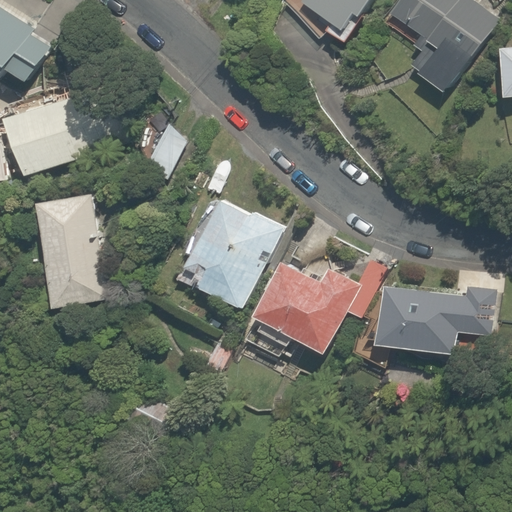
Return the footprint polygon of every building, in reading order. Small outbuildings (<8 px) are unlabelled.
[(0,0),(0,69),(2,71),(4,68),(28,84),(83,7),(73,0),(55,0),(53,3),(48,0),(0,0)] [(297,0),(297,1),(329,23),(325,29),(346,43),(362,19),(357,16),(367,0),(297,0)] [(460,71),(499,22),(470,0),(397,0),(387,13),(460,71)] [(511,47),(498,49),(500,94),(511,93),(511,47)] [(101,154),(83,94),(44,106),(40,94),(0,106),(0,119),(18,180),(101,154)] [(169,181),(193,141),(165,123),(140,163),(169,181)] [(197,242),(178,280),(241,313),(286,225),(255,209),(253,214),(210,192),(187,237),(197,242)] [(111,249),(108,216),(89,198),(38,204),(49,307),(106,302),(101,250),(111,249)] [(249,317),(260,322),(249,344),(282,361),(293,339),(323,354),(344,312),(362,321),(389,267),(365,255),(353,281),(327,268),(322,280),(278,258),(249,317)] [(498,292),(465,287),(387,277),(378,344),(456,354),(459,329),(492,334),(498,292)] [(174,429),(135,404),(96,463),(135,489),(174,429)]
